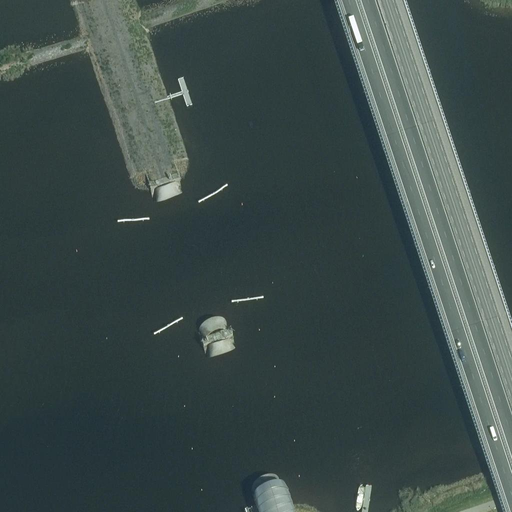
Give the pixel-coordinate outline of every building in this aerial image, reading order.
[(140,166),(174,154),(118,0),(106,0),(85,7),(140,166)] [(181,184),(179,178),(151,189),(152,194),(154,193),(154,198),(155,199),(156,200),(158,200),(161,200),(166,200),(170,198),(177,195),(179,193),(181,192),(182,190),(182,189),(182,188),(179,184),(181,184)] [(226,321),(225,320),(222,319),(219,319),(215,319),(211,320),(208,321),(206,322),(203,324),(201,326),(199,327),(198,329),(198,331),(201,335),(199,335),(205,352),(207,351),(207,356),(208,357),(209,358),(212,358),(215,358),(219,358),(223,357),(226,355),(229,354),(232,352),(234,350),(234,349),(235,346),(232,343),(234,342),(228,325),(227,326),(226,321)] [(253,492),(254,497),(283,488),(281,482),(279,483),(279,478),(278,477),(276,476),(274,476),(271,476),(267,476),(263,478),(260,479),(257,480),(255,482),(253,484),(252,486),(251,487),(252,488),(254,491),(253,492)] [(291,511),(289,505),(284,490),(255,500),(258,511),(291,511)]
